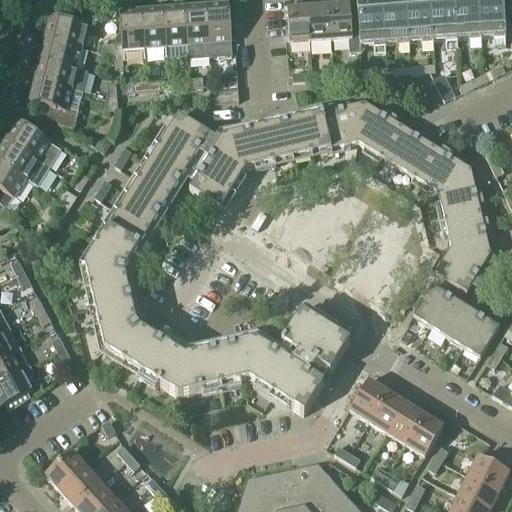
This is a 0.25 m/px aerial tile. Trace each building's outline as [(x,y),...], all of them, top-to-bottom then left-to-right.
[(407,0),(383,2),(386,46),(399,45),(399,55),(410,55),(410,44),(407,0)] [(430,0),(409,0),(407,0),(410,44),(423,43),(423,54),(434,53),(434,42),(430,0)] [(454,0),(430,0),(434,42),(447,41),(448,52),(458,51),(457,41),(454,0)] [(478,0),(454,0),(457,41),(471,40),(471,50),(482,50),(481,39),(478,0)] [(503,0),(478,0),(481,39),(495,38),(496,49),(506,48),(505,38),(506,38),(503,0)] [(358,4),(359,15),(361,48),(375,47),(376,57),(387,56),(386,46),(383,2),(358,4)] [(230,8),(207,10),(211,62),(234,60),(230,8)] [(330,10),(333,45),(350,44),(351,58),(362,57),(361,48),(359,15),(352,16),(351,8),(330,10)] [(207,10),(186,11),(189,56),(190,56),(190,64),(211,62),(207,10)] [(312,47),(333,45),(330,10),(309,12),(312,47)] [(186,11),(164,13),(168,58),(189,56),(186,11)] [(51,21),(45,43),(83,52),(89,31),(94,31),(92,12),(62,15),(61,14),(58,23),(51,21)] [(291,48),(312,47),(309,12),(288,13),(291,48)] [(164,13),(143,15),(146,60),(168,58),(164,13)] [(121,16),(123,46),(124,59),(124,61),(146,60),(143,15),(121,16)] [(45,43),(40,65),(78,74),(78,73),(83,52),(45,43)] [(114,47),(115,60),(124,59),(123,46),(114,47)] [(124,61),(124,59),(115,60),(116,72),(125,72),(124,61)] [(40,65),(34,86),(83,98),(88,76),(78,73),(78,74),(40,65)] [(410,71),(411,79),(422,78),(422,70),(410,71)] [(386,73),(387,80),(399,80),(398,72),(386,73)] [(483,79),(486,86),(497,81),(494,73),(483,79)] [(345,74),(335,75),(336,84),(345,83),(345,74)] [(361,75),(362,82),(374,81),(373,74),(361,75)] [(336,84),(335,75),(321,76),(321,85),(336,84)] [(291,78),(292,87),(304,86),(304,77),(291,78)] [(433,85),(444,107),(455,102),(444,80),(433,85)] [(192,92),(191,82),(178,83),(178,93),(192,92)] [(203,82),(191,82),(192,92),(204,91),(203,82)] [(160,85),(148,86),(149,95),(161,94),(160,85)] [(459,90),(463,98),(474,92),(470,85),(459,90)] [(83,98),(34,86),(29,106),(37,108),(36,112),(45,118),(45,120),(63,132),(63,131),(74,133),(83,98)] [(149,95),(148,86),(135,87),(135,96),(149,95)] [(107,90),(108,104),(109,104),(117,104),(116,90),(107,90)] [(213,96),(214,108),(240,107),(239,95),(213,96)] [(109,104),(108,104),(109,116),(118,115),(117,104),(109,104)] [(220,146),(200,180),(189,196),(221,215),(246,174),(358,148),(439,199),(451,254),(436,279),(468,299),(491,261),(471,175),(364,108),(223,141),(220,146)] [(200,180),(220,146),(178,120),(138,186),(136,189),(85,272),(104,357),(178,403),(250,386),(306,419),(324,389),(306,378),(255,347),(185,363),(136,334),(123,278),(167,208),(189,173),(200,180)] [(18,127),(6,146),(50,173),(61,155),(18,127)] [(6,146),(0,156),(0,167),(27,185),(27,184),(38,191),(50,173),(6,146)] [(114,171),(121,175),(132,158),(125,154),(114,171)] [(484,159),(490,171),(498,167),(493,155),(484,159)] [(83,173),(91,178),(95,172),(87,166),(83,173)] [(0,208),(6,214),(15,204),(27,185),(0,167),(0,208)] [(498,167),(490,171),(495,182),(504,178),(498,167)] [(76,190),(83,194),(89,183),(82,179),(76,190)] [(95,203),(101,207),(112,190),(105,186),(95,203)] [(503,196),(509,208),(511,206),(511,194),(511,192),(503,196)] [(63,207),(70,212),(78,201),(65,193),(59,204),(63,207)] [(70,212),(63,207),(56,218),(64,223),(70,212)] [(11,270),(18,282),(26,278),(19,265),(11,270)] [(26,278),(18,282),(23,292),(31,288),(26,278)] [(413,323),(431,333),(450,302),(433,291),(413,323)] [(431,333),(447,344),(467,312),(450,302),(431,333)] [(31,308),(38,321),(46,316),(39,304),(31,308)] [(447,344),(464,354),(484,323),(467,312),(447,344)] [(46,316),(38,321),(43,330),(51,326),(46,316)] [(281,350),(312,368),(330,379),(350,348),(301,318),(281,350)] [(484,323),(464,354),(481,364),(500,333),(484,323)] [(406,334),(400,343),(407,348),(413,338),(406,334)] [(0,340),(0,365),(14,358),(13,356),(4,339),(0,340)] [(53,347),(60,358),(68,354),(61,343),(53,347)] [(500,349),(493,359),(501,364),(508,354),(500,349)] [(0,365),(0,389),(32,373),(21,352),(13,356),(14,358),(0,365)] [(68,354),(60,358),(66,369),(73,365),(68,354)] [(501,364),(493,359),(487,370),(494,375),(501,364)] [(312,368),(306,378),(324,389),(330,379),(312,368)] [(32,373),(0,389),(0,413),(1,415),(8,411),(12,418),(33,403),(31,399),(35,397),(28,383),(35,379),(32,373)] [(350,416),(369,428),(389,397),(370,386),(350,416)] [(511,398),(511,399),(501,390),(492,400),(511,412),(511,398)] [(369,428),(388,440),(407,409),(389,397),(369,428)] [(388,440),(407,452),(426,421),(407,409),(388,440)] [(426,421),(407,452),(425,463),(444,433),(426,421)] [(105,433),(111,443),(118,439),(113,429),(105,433)] [(118,457),(127,467),(134,461),(125,451),(118,457)] [(335,460),(346,466),(350,459),(340,452),(335,460)] [(441,454),(436,462),(444,466),(449,458),(441,454)] [(47,480),(62,497),(88,472),(74,456),(47,480)] [(350,459),(346,466),(356,473),(361,466),(350,459)] [(134,461),(127,467),(135,476),(142,470),(134,461)] [(444,466),(436,462),(428,475),(436,480),(444,466)] [(479,462),(469,482),(501,497),(511,478),(479,462)] [(354,511),(350,507),(352,506),(335,487),(333,488),(317,471),(311,489),(300,491),(296,474),(271,479),(272,481),(250,486),(243,507),(241,506),(239,511),(354,511)] [(62,497),(75,511),(78,511),(103,489),(88,472),(62,497)] [(372,483),(383,490),(387,482),(376,475),(372,483)] [(387,482),(383,490),(393,496),(398,489),(387,482)] [(469,482),(460,501),(481,511),(493,511),(501,497),(469,482)] [(147,489),(156,499),(162,493),(154,484),(147,489)] [(78,511),(109,511),(117,505),(103,489),(78,511)] [(418,491),(412,502),(420,506),(426,495),(418,491)] [(162,493),(156,499),(164,508),(170,502),(162,493)] [(376,508),(382,511),(394,511),(397,509),(381,499),(376,508)] [(481,511),(460,501),(454,511),(481,511)] [(417,511),(420,506),(412,502),(407,511),(417,511)]
